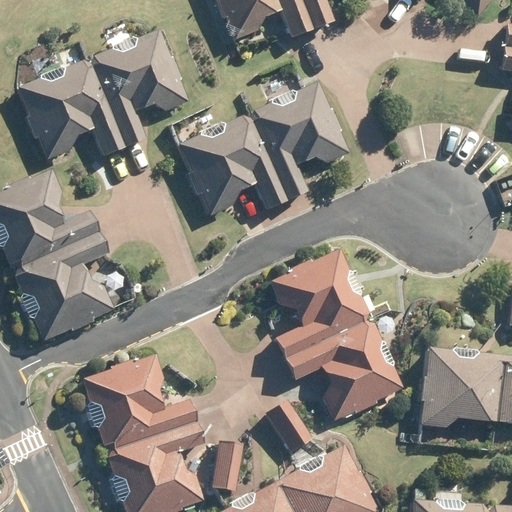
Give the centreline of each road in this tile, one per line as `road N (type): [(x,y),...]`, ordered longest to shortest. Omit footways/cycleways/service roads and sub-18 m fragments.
road 1 (residential): [(445,215),(354,212),(292,234),(212,286),(0,378)]
road 2 (residential): [(51,506),(0,390)]
